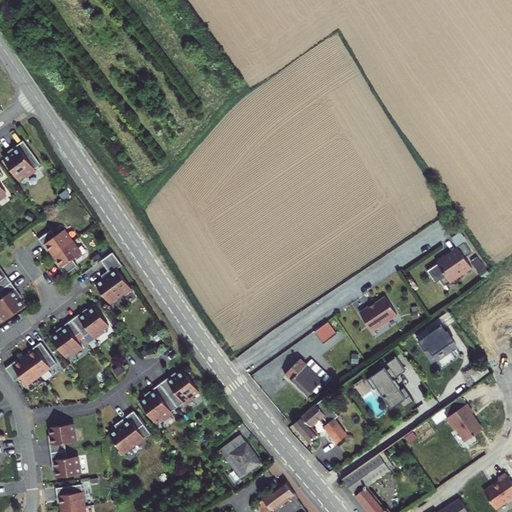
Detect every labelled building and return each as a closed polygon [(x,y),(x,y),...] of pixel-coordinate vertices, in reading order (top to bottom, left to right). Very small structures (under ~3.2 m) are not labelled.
[(10,154),(3,159),(19,180),(25,175),(26,177),(36,170),(35,168),(41,164),(23,140),(17,145),(18,148),(10,154)] [(8,152),(10,154),(18,148),(17,145),(8,152)] [(72,195),(68,190),(62,195),(66,199),(72,195)] [(50,250),(54,255),(73,241),(64,230),(55,236),(51,230),(38,239),(43,246),(46,244),(50,250)] [(73,241),(54,255),(58,260),(62,266),(60,268),(65,275),(77,266),(73,259),(81,253),(73,241)] [(458,248),(464,257),(470,253),(464,242),(457,247),(458,248)] [(458,248),(437,263),(445,275),(449,280),(458,274),(459,276),(471,268),(464,257),(458,248)] [(103,278),(95,284),(110,304),(123,294),(124,295),(132,289),(117,269),(122,265),(113,252),(101,261),(108,271),(110,273),(103,278)] [(510,278),(511,275),(511,260),(502,269),(510,278)] [(445,275),(437,263),(426,271),(435,283),(445,275)] [(0,290),(11,282),(6,275),(4,277),(0,271),(0,290)] [(16,289),(11,282),(0,290),(0,292),(3,297),(0,299),(0,314),(1,313),(6,320),(25,306),(20,299),(14,290),(16,289)] [(16,289),(14,290),(20,299),(22,297),(16,289)] [(368,306),(359,312),(371,330),(397,314),(385,296),(369,307),(368,306)] [(78,315),(72,320),(81,332),(84,336),(90,332),(95,338),(104,331),(103,330),(109,325),(95,306),(89,311),(80,317),(78,315)] [(87,308),(78,315),(80,317),(89,311),(87,308)] [(81,332),(72,320),(65,324),(67,327),(58,333),(52,338),(66,357),(72,352),(73,354),(83,347),(78,341),(84,336),(81,332)] [(313,330),(321,342),(335,333),(326,321),(313,330)] [(441,323),(417,340),(424,349),(427,347),(432,354),(454,339),(447,329),(445,330),(444,327),(441,323)] [(56,331),(58,333),(67,327),(65,324),(56,331)] [(30,353),(25,357),(39,376),(57,363),(41,342),(35,347),(36,349),(30,353)] [(383,366),(369,376),(391,407),(399,402),(403,407),(413,400),(403,386),(399,389),(392,379),(405,370),(395,356),(386,362),(389,367),(385,369),(383,366)] [(39,376),(25,357),(20,361),(14,365),(12,363),(5,368),(15,381),(21,376),(27,385),(39,376)] [(306,364),(300,357),(284,374),(308,395),(319,383),(322,386),(326,382),(306,364)] [(311,359),(306,364),(326,382),(331,377),(311,359)] [(478,379),(471,369),(463,374),(470,384),(478,379)] [(167,379),(160,384),(177,407),(183,402),(185,404),(194,397),(193,396),(199,391),(183,370),(177,374),(168,381),(167,379)] [(167,379),(168,381),(177,374),(176,372),(167,379)] [(390,408),(391,407),(369,376),(366,379),(373,388),(375,387),(390,408)] [(140,402),(156,423),(162,418),(163,420),(173,413),(171,411),(177,407),(160,384),(153,388),(155,391),(146,397),(140,402)] [(145,395),(146,397),(155,391),(153,388),(145,395)] [(460,394),(443,406),(449,414),(466,403),(460,394)] [(324,425),(337,441),(346,434),(334,418),(334,416),(320,400),(292,424),(308,442),(317,433),(310,426),(322,416),(327,422),(324,425)] [(449,414),(446,416),(455,428),(456,427),(465,440),(482,428),(471,413),(472,411),(466,403),(449,414)] [(151,433),(134,411),(120,421),(123,424),(116,428),(109,434),(124,454),(137,444),(138,445),(146,439),(145,438),(151,433)] [(73,424),(50,427),(52,444),(50,445),(51,452),(66,450),(65,443),(76,441),(73,424)] [(241,435),(221,450),(241,477),(259,463),(253,454),(254,453),(241,435)] [(66,450),(51,452),(52,461),(55,460),(56,469),(57,477),(81,474),(78,456),(67,458),(66,450)] [(378,452),(342,478),(370,511),(390,511),(386,507),(385,508),(367,486),(390,469),(378,452)] [(511,497),(511,481),(505,472),(497,477),(499,479),(494,483),(493,483),(483,490),(495,507),(506,499),(507,500),(511,497)] [(61,503),(62,509),(85,506),(82,484),(56,488),(57,496),(60,496),(61,503)] [(292,494),(284,484),(257,504),(263,511),(275,511),(276,511),(274,508),(292,494)] [(436,511),(435,511),(468,511),(459,498),(437,511),(436,511)]
